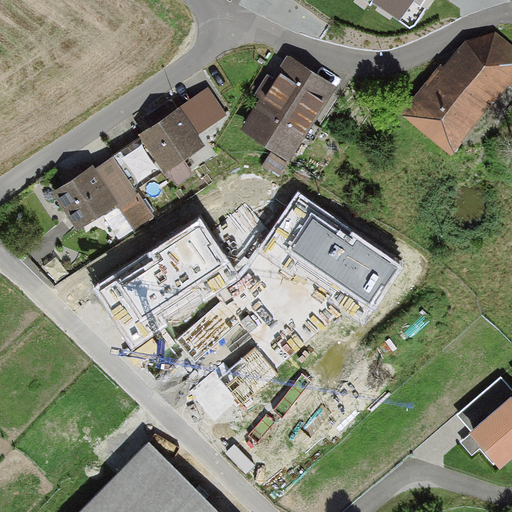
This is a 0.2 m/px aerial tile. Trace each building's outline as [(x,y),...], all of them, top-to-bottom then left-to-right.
[(299,0),(333,22),(348,0),(299,0)] [(383,0),(412,20),(425,0),(383,0)] [(442,62),(403,108),(452,149),(509,82),(511,84),(511,42),(496,29),(483,29),(449,68),(442,62)] [(338,82),(289,50),(274,74),(268,70),(255,91),(260,94),(241,124),(290,155),(304,134),(313,120),(338,82)] [(142,133),(114,152),(137,186),(168,165),(178,180),(195,169),(185,154),(207,140),(201,130),(228,112),(209,83),(180,102),(177,96),(152,113),(155,118),(139,128),(142,133)] [(344,120),(329,110),(318,128),(333,137),(344,120)] [(322,125),(313,120),(304,134),(314,140),(322,125)] [(264,162),(266,163),(281,173),(289,159),(272,149),(264,162)] [(63,180),(53,186),(78,225),(137,186),(114,152),(96,163),(94,160),(79,169),(75,164),(59,174),(63,180)] [(281,173),(266,163),(239,205),(289,238),(317,196),(281,173)] [(134,226),(155,212),(141,191),(120,204),(134,226)] [(510,384),(501,373),(458,411),(467,422),(510,384)] [(511,447),(511,387),(511,388),(472,423),(475,426),(499,453),(502,456),(511,447)] [(499,453),(475,426),(461,438),(472,450),(480,443),(493,458),(499,453)] [(223,511),(150,440),(78,511),(223,511)]
